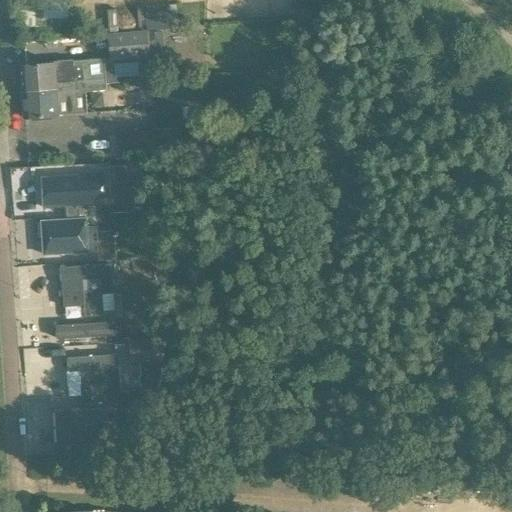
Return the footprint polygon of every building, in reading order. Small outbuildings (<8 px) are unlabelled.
[(109,61),(150,57),(147,31),(107,35),(109,61)] [(284,54),(269,55),(270,66),(285,65),(284,54)] [(21,68),(23,97),(85,92),(106,90),(103,59),(73,61),(73,60),(53,62),(54,65),(21,68)] [(243,112),(253,96),(239,88),(229,104),(243,112)] [(85,92),(23,97),(24,120),(60,118),(59,115),(86,114),(85,92)] [(117,160),(156,157),(155,150),(183,148),(181,128),(115,134),(117,160)] [(110,185),(144,183),(143,167),(110,168),(110,185)] [(95,175),(47,179),(50,206),(97,202),(95,175)] [(113,216),(112,198),(109,196),(109,190),(104,187),(104,189),(106,205),(96,205),(96,208),(97,217),(113,216)] [(97,217),(96,208),(77,209),(78,220),(97,219),(97,217)] [(97,259),(115,258),(113,232),(115,232),(114,216),(113,216),(97,217),(97,219),(97,230),(96,231),(97,259)] [(97,219),(78,220),(79,231),(96,231),(97,230),(97,219)] [(62,246),(41,247),(42,259),(62,259),(62,246)] [(109,267),(55,270),(57,298),(111,295),(109,267)] [(103,312),(102,301),(83,302),(84,313),(103,312)] [(103,312),(84,313),(84,324),(103,323),(103,312)] [(92,328),(57,329),(58,341),(92,340),(92,328)] [(131,363),(164,361),(162,338),(129,341),(131,363)] [(116,356),(61,360),(63,390),(119,386),(116,356)] [(164,361),(146,363),(147,373),(130,375),(131,393),(167,391),(164,361)] [(108,403),(108,392),(89,393),(90,404),(108,403)] [(54,401),(26,404),(31,448),(58,445),(54,401)] [(139,402),(82,406),(83,417),(109,416),(120,415),(121,428),(118,428),(119,434),(141,432),(139,402)]
